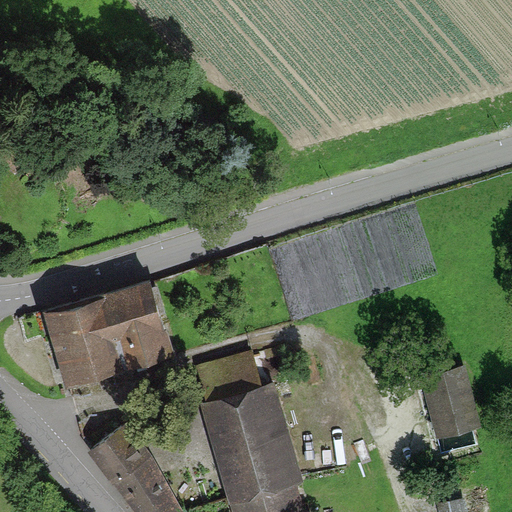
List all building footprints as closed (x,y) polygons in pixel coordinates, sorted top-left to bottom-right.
[(65,388),(175,358),(168,331),(162,333),(149,284),(44,312),(65,388)] [(304,511),(307,511),(272,384),(263,386),(253,348),(194,365),(204,400),(198,402),(228,511),(304,511)] [(438,427),(483,416),(467,351),(422,362),(438,427)] [(132,511),(182,511),(184,511),(153,455),(125,425),(89,451),(113,485),(132,511)] [(457,511),(471,511),(468,498),(455,501),(457,511)]
